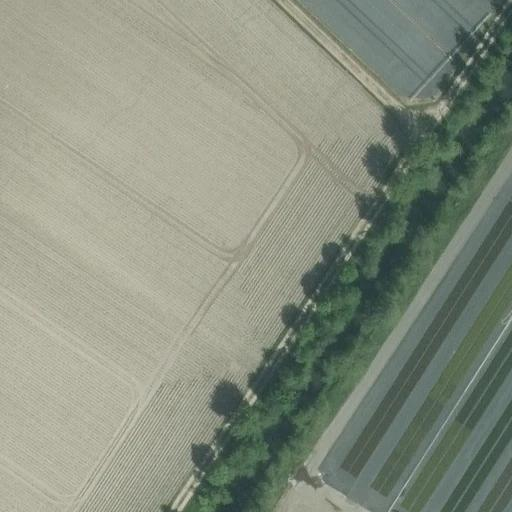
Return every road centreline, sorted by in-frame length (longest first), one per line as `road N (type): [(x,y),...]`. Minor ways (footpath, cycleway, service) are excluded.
road 1 (track): [(280,0),(426,132)]
road 2 (track): [(511,2),(426,132)]
